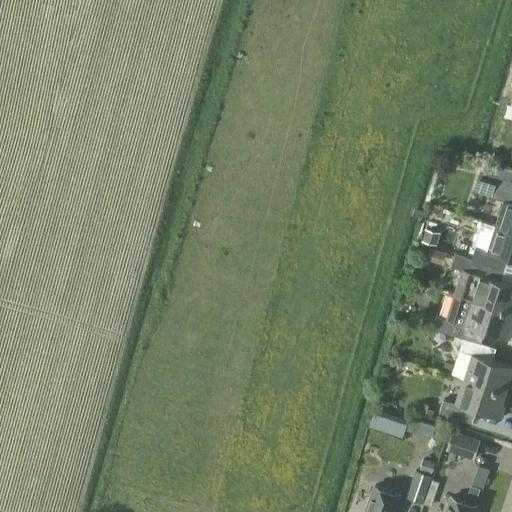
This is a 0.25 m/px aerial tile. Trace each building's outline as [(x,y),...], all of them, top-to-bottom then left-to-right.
[(478,178),(496,183),(492,196),(504,200),(496,224),(511,229),(511,179),(480,170),(478,178)] [(472,257),(472,258),(499,266),(502,254),(511,257),(511,229),(496,224),(481,219),(473,244),(476,245),(472,257)] [(441,231),(425,226),(422,239),(437,243),(441,231)] [(455,252),(451,265),(461,268),(454,292),(511,311),(511,283),(495,278),(499,266),(472,258),(472,257),(455,252)] [(509,338),(511,328),(511,311),(454,292),(446,317),(436,314),(432,326),(448,331),(448,332),(463,337),(463,336),(475,340),(479,328),(509,338)] [(463,337),(460,349),(469,352),(470,352),(472,353),(464,377),(508,392),(511,380),(511,365),(486,357),(490,345),(475,340),(463,336),(463,337)] [(443,401),(440,411),(466,419),(470,407),(500,417),(506,401),(508,392),(464,377),(456,401),(456,402),(452,401),(444,398),(443,401)] [(435,406),(423,401),(419,410),(431,415),(435,406)] [(436,424),(425,420),(421,431),(432,435),(436,424)] [(446,449),(473,458),(480,438),(453,429),(446,449)] [(436,462),(423,457),(419,468),(432,472),(436,462)] [(483,488),(490,468),(478,464),(471,484),(480,487),(483,488)] [(406,496),(423,501),(431,475),(415,469),(406,496)] [(440,481),(432,478),(424,503),(432,505),(440,481)] [(392,511),(400,492),(375,484),(365,511),(392,511)] [(474,503),(480,487),(471,484),(466,500),(452,495),(445,511),(473,511),(476,504),(474,503)]
